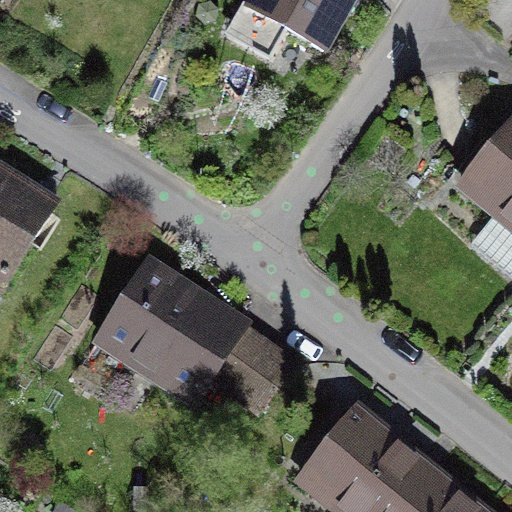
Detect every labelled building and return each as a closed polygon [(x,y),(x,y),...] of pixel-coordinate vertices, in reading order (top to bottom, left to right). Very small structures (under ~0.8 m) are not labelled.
[(248,0),(245,6),(330,53),(350,16),(359,0),(248,0)] [(462,186),(511,227),(511,124),(488,153),(481,147),(463,168),(471,174),(462,186)] [(0,277),(7,282),(55,206),(17,183),(0,172),(0,277)] [(234,397),(270,348),(195,298),(147,266),(98,341),(196,405),(211,383),(234,397)] [(283,357),(270,348),(234,397),(258,416),(295,366),(283,357)] [(395,443),(356,411),(300,480),(338,511),(379,511),(420,462),(395,443)] [(481,511),(449,486),(420,462),(379,511),(481,511)]
